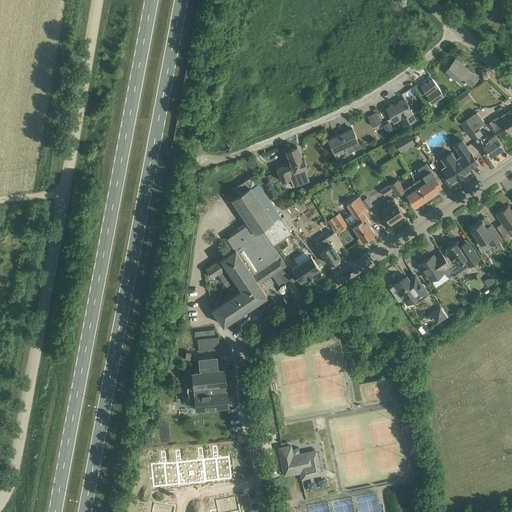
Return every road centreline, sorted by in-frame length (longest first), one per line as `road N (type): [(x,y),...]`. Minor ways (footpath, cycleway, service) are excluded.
road 1 (primary): [(85,511),(181,0)]
road 2 (primary): [(151,0),(55,511)]
road 3 (unclassified): [(0,489),(17,449),(96,0)]
road 4 (residential): [(265,511),(242,372),(248,347),(511,169)]
road 5 (residential): [(200,161),(254,147),(366,98),(458,31)]
